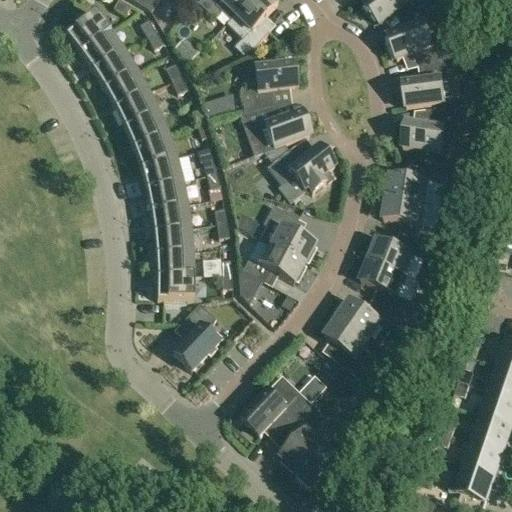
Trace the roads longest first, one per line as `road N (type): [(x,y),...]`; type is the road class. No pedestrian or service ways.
road 1 (residential): [(201,432),(121,363),(120,254),(99,161),(74,107),(17,35)]
road 2 (residential): [(201,432),(326,287),(369,166)]
road 3 (residential): [(369,166),(382,122),(380,75),(357,39),(319,23)]
road 4 (residential): [(369,166),(333,133),(318,93),(319,23)]
